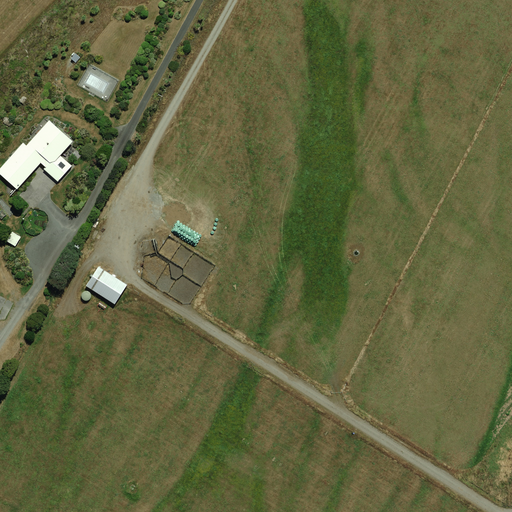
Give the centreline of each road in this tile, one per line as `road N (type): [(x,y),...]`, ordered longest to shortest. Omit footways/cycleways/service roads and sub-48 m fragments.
road 1 (track): [(100,223),(135,283),(488,511)]
road 2 (residential): [(100,223),(220,0)]
